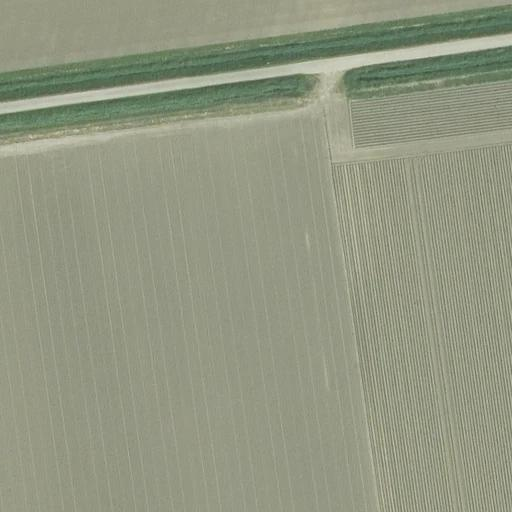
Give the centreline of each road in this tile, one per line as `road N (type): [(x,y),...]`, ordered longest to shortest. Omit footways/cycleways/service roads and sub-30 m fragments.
road 1 (track): [(276,71),(0,108)]
road 2 (unclassified): [(276,71),(511,39)]
